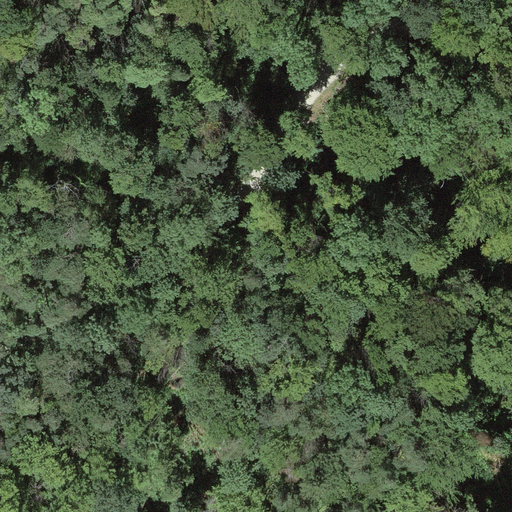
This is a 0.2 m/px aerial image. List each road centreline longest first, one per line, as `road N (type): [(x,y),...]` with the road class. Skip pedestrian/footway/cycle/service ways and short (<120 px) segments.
road 1 (track): [(0,349),(92,303),(226,213),(321,67),(438,0)]
road 2 (track): [(266,0),(245,127),(251,181)]
